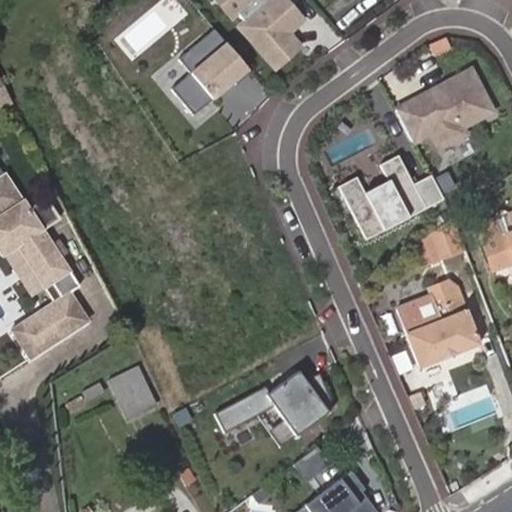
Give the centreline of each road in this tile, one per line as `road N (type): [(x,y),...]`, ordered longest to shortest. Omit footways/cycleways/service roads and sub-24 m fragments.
road 1 (residential): [(511,52),(476,22),(422,24),(306,108),(289,144),(291,177),(436,511)]
road 2 (track): [(51,511),(29,403),(36,374),(111,327),(69,245)]
